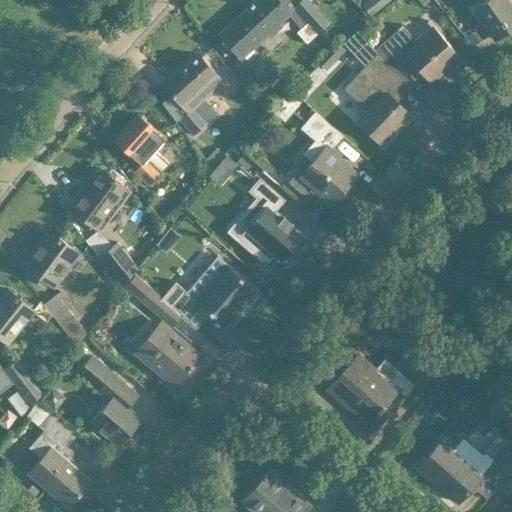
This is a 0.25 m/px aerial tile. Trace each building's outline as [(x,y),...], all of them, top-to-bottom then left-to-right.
[(289,13),(284,7),(277,0),(257,0),(253,4),(252,3),(249,5),(250,7),(219,35),(240,58),(289,13)] [(329,23),(308,0),(307,0),(303,0),(294,9),(307,24),(298,33),(307,43),(329,23)] [(487,0),(474,10),(494,39),(511,26),(511,8),(506,0),(487,0)] [(433,26),(408,47),(394,32),(375,50),(402,78),(415,66),(436,90),(466,63),(433,26)] [(387,93),(402,78),(375,50),(359,31),(347,42),(367,65),(343,89),(367,112),(358,121),(383,144),(410,116),(387,93)] [(222,82),(198,55),(163,86),(186,112),(179,118),(194,135),(206,124),(192,108),(222,82)] [(322,74),(329,87),(344,80),(337,66),(322,74)] [(308,95),(292,100),(298,118),(313,113),(308,95)] [(330,152),(333,148),(330,145),(340,134),(315,113),(304,125),(318,137),(303,154),(313,163),(302,175),(298,172),(289,182),(315,204),(321,197),(330,204),(330,203),(329,202),(340,189),(342,190),(356,174),(330,152)] [(138,114),(115,140),(141,164),(133,172),(149,186),(161,173),(169,164),(154,150),(164,138),(138,114)] [(242,158),(226,176),(237,187),(254,169),(242,158)] [(98,168),(71,204),(87,216),(84,219),(99,230),(125,194),(111,183),(114,180),(98,168)] [(254,220),(238,239),(266,262),(273,254),(281,261),(302,235),(275,211),(285,199),(259,177),(248,190),(257,198),(245,213),(254,220)] [(50,232),(29,259),(40,268),(36,274),(52,286),(77,252),(50,232)] [(121,286),(137,267),(118,242),(99,257),(121,286)] [(175,281),(162,297),(181,314),(197,328),(210,312),(225,325),(237,311),(244,303),(256,289),(217,255),(186,290),(175,281)] [(181,314),(137,276),(127,288),(170,326),(181,314)] [(7,289),(0,297),(0,336),(7,343),(34,310),(7,289)] [(56,294),(44,303),(77,346),(86,332),(56,294)] [(160,322),(136,351),(173,384),(187,368),(188,369),(192,365),(190,364),(198,355),(160,322)] [(415,381),(418,384),(426,391),(451,362),(440,352),(415,381)] [(118,444),(141,419),(127,407),(138,395),(91,355),(77,371),(109,399),(91,420),(118,444)] [(396,389),(357,355),(328,389),(367,423),(377,411),(379,412),(384,406),(382,405),(396,389)] [(42,393),(14,358),(2,368),(14,383),(32,406),(42,393)] [(14,383),(2,368),(0,365),(0,391),(12,383),(13,384),(14,383)] [(77,434),(50,411),(38,425),(65,448),(77,434)] [(442,439),(418,467),(457,501),(470,486),(487,467),(501,480),(511,468),(511,467),(511,446),(507,443),(493,459),(485,452),(483,454),(480,452),(464,438),(454,450),(442,439)] [(28,473),(55,496),(67,506),(90,480),(50,447),(28,473)] [(511,511),(511,468),(501,480),(497,485),(511,497),(511,511)] [(302,511),(307,506),(294,494),(292,496),(284,489),(287,485),(270,470),(243,500),(256,511),(302,511)]
